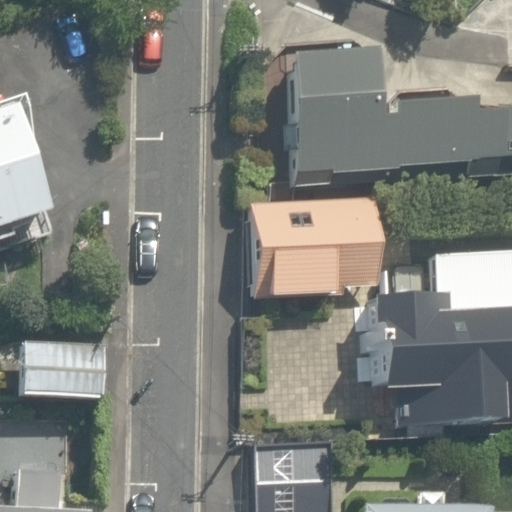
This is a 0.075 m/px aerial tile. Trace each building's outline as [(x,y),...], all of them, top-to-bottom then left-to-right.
[(265,185),(511,175),(511,131),(347,138),(344,65),(261,68),(265,185)] [(0,227),(33,216),(19,164),(33,156),(13,96),(0,100),(0,227)] [(228,206),(229,301),(327,301),(327,257),(358,257),(357,205),(228,206)] [(417,272),(359,271),(356,402),(386,402),(386,430),(511,433),(511,250),(417,248),(417,272)] [(88,354),(0,353),(0,407),(88,408),(88,354)] [(324,511),(324,443),(235,444),(235,511),(324,511)]
